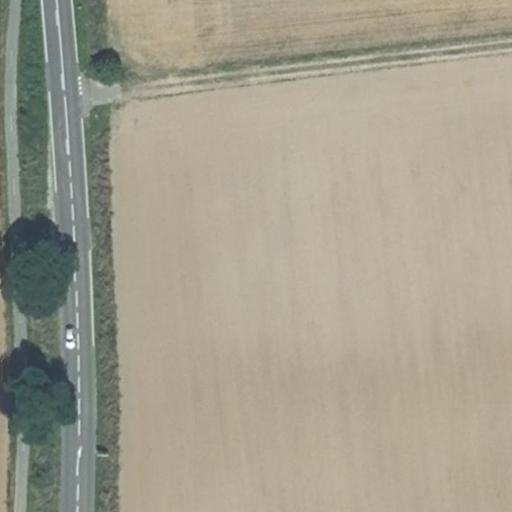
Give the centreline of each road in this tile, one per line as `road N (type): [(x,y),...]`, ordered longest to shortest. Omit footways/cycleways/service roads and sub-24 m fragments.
road 1 (tertiary): [(79,511),(76,242),(56,0)]
road 2 (track): [(63,100),(511,48)]
